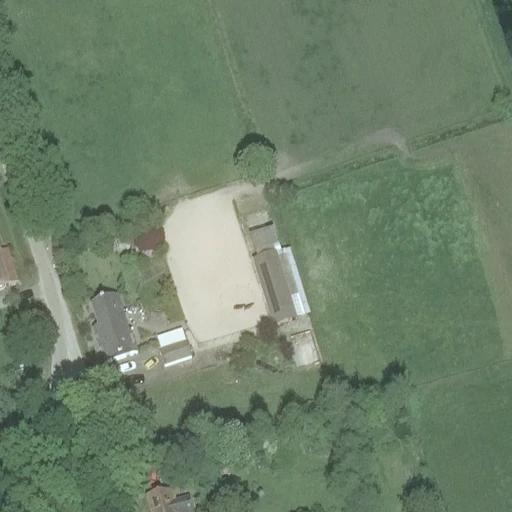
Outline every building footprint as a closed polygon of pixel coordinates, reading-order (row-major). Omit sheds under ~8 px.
[(297,322),(276,254),(275,249),(278,248),(274,230),(249,237),(254,255),(256,255),(257,260),(252,261),(274,330),(297,322)] [(0,288),(18,283),(7,250),(0,251),(0,288)] [(136,354),(122,314),(117,298),(94,306),(101,326),(93,328),(105,364),(136,354)] [(165,368),(192,360),(186,343),(160,351),(165,368)] [(192,511),(189,498),(175,502),(173,492),(147,499),(150,511),(192,511)]
